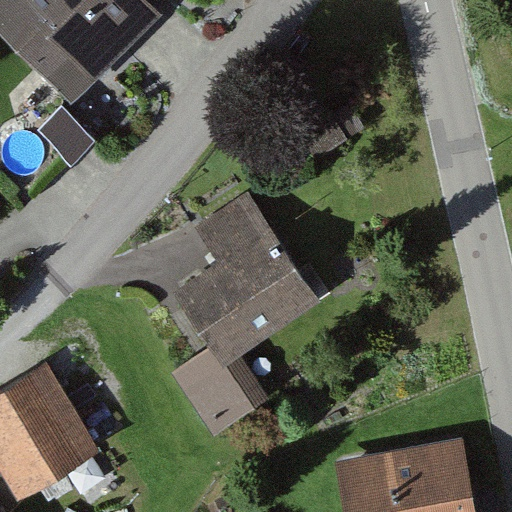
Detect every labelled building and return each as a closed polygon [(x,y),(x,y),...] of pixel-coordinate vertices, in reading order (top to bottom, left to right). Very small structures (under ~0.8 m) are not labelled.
[(160,13),(146,0),(0,0),(0,34),(72,104),(160,13)] [(321,301),(248,194),(198,228),(221,262),(182,289),(231,361),(321,301)] [(251,394),(223,352),(189,375),(217,416),(251,394)] [(86,443),(47,375),(0,401),(0,450),(18,482),(86,443)] [(464,511),(455,452),(357,468),(364,511),(464,511)]
